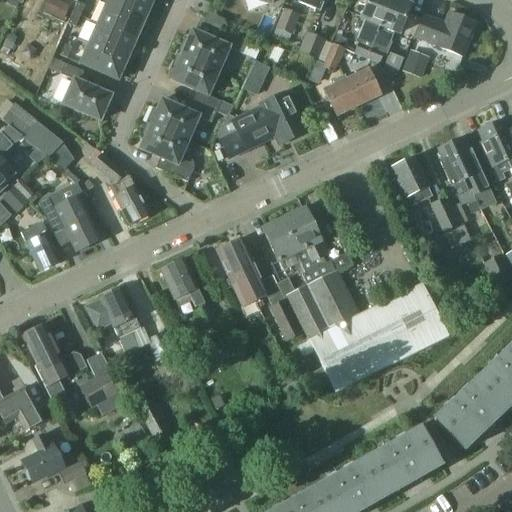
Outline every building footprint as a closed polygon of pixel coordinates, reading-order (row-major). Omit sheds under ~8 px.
[(46,0),(41,12),(63,21),(70,5),(57,0),(46,0)] [(147,0),(108,0),(106,5),(148,23),(144,21),(146,16),(150,18),(156,4),(147,0)] [(299,0),(298,4),(319,13),(324,0),(325,0),(299,0)] [(371,49),(375,38),(390,0),(368,0),(360,20),(364,21),(356,43),(357,44),(359,45),(354,55),(366,60),(371,49)] [(392,0),(390,0),(375,38),(390,44),(394,33),(399,35),(399,33),(409,7),(408,6),(408,2),(403,0),(398,0),(397,2),(392,0)] [(72,14),(80,17),(85,6),(77,3),(72,14)] [(148,23),(106,5),(98,25),(135,41),(137,36),(141,37),(148,23)] [(283,11),(273,37),(287,43),(298,17),(283,11)] [(80,17),(72,14),(68,25),(75,28),(80,17)] [(463,59),(476,25),(450,15),(445,26),(423,17),(415,39),(434,46),(434,48),(463,59)] [(98,25),(89,45),(130,63),(136,49),(132,47),(135,41),(98,25)] [(176,55),(218,73),(228,49),(241,55),(246,44),(223,34),(219,44),(191,32),(187,41),(183,39),(176,55)] [(306,35),(298,54),(317,61),(324,43),(306,35)] [(64,45),(59,56),(67,59),(71,48),(64,45)] [(130,63),(89,45),(80,65),(117,82),(120,75),(124,77),(130,63)] [(332,47),(326,60),(337,65),(339,60),(349,64),(353,55),(332,47)] [(382,54),(371,49),(366,60),(378,65),(382,54)] [(402,60),(389,54),(382,72),(396,77),(402,60)] [(218,73),(176,55),(170,70),(174,72),(170,81),(197,93),(193,103),(216,113),(220,103),(207,97),(218,73)] [(407,59),(401,72),(420,80),(425,67),(407,59)] [(337,65),(326,60),(322,69),(333,74),(337,65)] [(73,81),(62,106),(99,122),(101,118),(105,120),(112,104),(108,102),(110,97),(83,85),(88,75),(64,65),(60,76),(73,81)] [(354,73),(343,78),(357,107),(379,97),(367,72),(356,77),(354,73)] [(357,107),(343,78),(332,83),(334,87),(323,93),(336,117),(357,107)] [(316,88),(306,92),(314,109),(323,104),(316,88)] [(217,138),(220,142),(228,159),(274,138),(276,138),(279,143),(279,144),(302,133),(285,97),(263,107),(262,104),(257,106),(258,108),(234,119),(228,115),(217,138)] [(216,113),(193,103),(188,113),(161,101),(157,110),(153,109),(146,124),(187,142),(198,118),(211,124),(216,113)] [(2,120),(24,138),(36,122),(14,104),(2,120)] [(509,172),(511,179),(511,138),(509,132),(507,133),(502,123),(500,124),(498,121),(488,126),(509,172)] [(36,124),(23,140),(34,149),(46,157),(47,158),(62,172),(73,160),(61,143),(36,124)] [(187,142),(146,124),(139,140),(143,141),(139,150),(159,159),(155,169),(187,184),(194,170),(193,165),(191,161),(187,158),(181,156),(187,142)] [(479,145),(490,170),(496,183),(504,179),(502,175),(509,172),(488,126),(481,129),(480,133),(477,134),(481,144),(479,145)] [(0,192),(6,187),(3,184),(13,175),(0,161),(0,156),(10,147),(0,135),(0,192)] [(448,144),(479,212),(491,206),(492,200),(469,150),(466,151),(462,141),(460,142),(458,140),(448,144)] [(92,167),(99,158),(101,155),(87,144),(81,151),(85,160),(92,167)] [(439,164),(454,196),(459,208),(466,205),(471,215),(479,212),(448,144),(441,147),(440,150),(437,152),(442,162),(439,164)] [(37,165),(46,157),(34,149),(27,155),(37,165)] [(413,161),(391,171),(397,185),(393,187),(406,210),(430,198),(426,189),(427,188),(413,161)] [(128,179),(114,186),(109,189),(114,198),(113,199),(128,226),(149,215),(134,188),(133,188),(128,179)] [(34,194),(21,180),(14,187),(27,200),(34,194)] [(14,187),(0,199),(0,205),(11,217),(12,218),(29,203),(14,187)] [(63,227),(76,253),(100,241),(90,222),(94,220),(81,196),(61,207),(55,196),(37,206),(52,233),(63,227)] [(442,234),(456,227),(444,200),(429,207),(442,234)] [(303,212),(283,222),(297,253),(298,253),(302,259),(306,257),(308,259),(309,262),(324,255),(303,212)] [(295,254),(297,253),(283,222),(262,231),(281,272),(299,264),(295,254)] [(462,224),(456,227),(442,234),(450,250),(470,240),(462,224)] [(41,225),(21,235),(26,245),(25,245),(39,272),(60,262),(47,234),(45,234),(41,225)] [(242,241),(229,247),(253,298),(255,302),(267,296),(242,241)] [(253,298),(229,247),(216,253),(232,287),(231,287),(239,304),(253,298)] [(483,264),(490,279),(496,289),(511,280),(511,275),(501,255),(483,264)] [(300,276),(306,289),(335,275),(329,261),(300,276)] [(177,309),(191,302),(194,309),(203,305),(196,291),(197,291),(195,288),(183,262),(159,273),(173,302),(173,301),(177,309)] [(335,275),(306,289),(295,294),(287,298),(335,395),(448,339),(421,285),(357,317),(335,275)] [(285,299),(287,298),(295,294),(288,280),(275,286),(283,300),(285,299)] [(113,330),(122,350),(127,361),(140,355),(131,335),(139,330),(120,290),(98,301),(99,302),(98,302),(99,304),(86,310),(97,332),(110,326),(112,331),(113,330)] [(302,335),(285,299),(283,300),(268,307),(284,343),(302,335)] [(204,309),(193,314),(200,328),(211,323),(204,309)] [(71,353),(59,359),(57,356),(58,356),(43,327),(22,338),(35,365),(32,366),(44,388),(51,401),(65,395),(59,382),(85,369),(78,355),(71,353)] [(146,341),(157,362),(175,354),(164,332),(146,341)] [(511,345),(478,378),(507,409),(511,404),(511,345)] [(107,371),(77,388),(90,410),(121,393),(107,371)] [(302,393),(292,375),(276,384),(285,399),(287,398),(289,401),(302,393)] [(316,390),(308,375),(297,382),(305,396),(316,390)] [(507,409),(478,378),(434,420),(463,451),(507,409)] [(45,422),(27,391),(25,387),(0,401),(0,417),(4,426),(16,419),(25,434),(45,422)] [(152,401),(137,410),(154,440),(168,431),(152,401)] [(223,412),(230,428),(240,424),(233,407),(223,412)] [(366,460),(388,498),(440,468),(419,430),(366,460)] [(39,454),(22,463),(32,484),(62,469),(52,448),(48,449),(42,437),(33,442),(39,454)] [(157,458),(97,490),(102,500),(162,468),(157,458)] [(361,511),(388,498),(366,460),(313,490),(325,511),(361,511)] [(80,461),(58,473),(64,485),(86,474),(80,461)] [(325,511),(313,490),(273,511),(325,511)]
